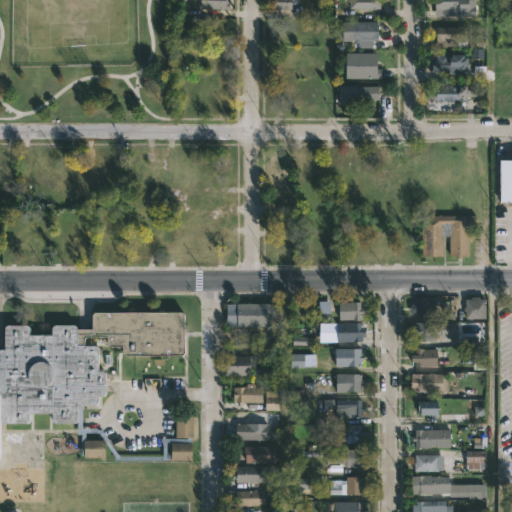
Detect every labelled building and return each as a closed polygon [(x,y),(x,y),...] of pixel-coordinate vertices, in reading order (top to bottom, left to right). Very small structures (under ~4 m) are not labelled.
[(230,0),(230,9),(202,8),(202,0),(230,0)] [(273,0),(274,8),(291,7),(290,0),(273,0)] [(348,0),(349,9),(380,8),(379,0),(348,0)] [(473,0),(473,4),(471,4),(471,8),(477,8),(477,16),(437,17),(437,0),(473,0)] [(374,41),(374,48),(359,48),(359,43),(354,43),(354,21),(380,21),(380,40),(374,41)] [(468,36),(468,37),(469,37),(469,40),(467,40),(467,46),(438,47),(438,26),(470,26),(470,36),(468,36)] [(379,62),(379,69),(383,69),(383,78),(348,78),(348,52),(379,52),(379,62)] [(468,54),(468,56),(472,56),(471,66),(469,66),(469,71),(461,71),(461,74),(438,73),(438,72),(434,72),(435,57),(453,57),(455,54),(468,54)] [(479,82),(478,96),(463,96),(463,101),(438,100),(438,87),(458,87),(458,84),(463,84),(463,86),(467,86),(467,84),(470,84),(470,81),(479,82)] [(379,85),(338,85),(338,102),(379,102),(379,85)] [(284,158),(269,158),(269,174),(284,173),(284,158)] [(511,159),(511,202),(495,202),(496,159),(511,159)] [(462,214),(478,215),(478,230),(470,230),(470,255),(465,255),(465,258),(457,258),(457,255),(451,255),(451,236),(444,236),(444,256),(422,256),(422,216),(462,214)] [(441,297),(441,305),(436,305),(437,305),(437,315),(416,315),(416,314),(412,314),(412,303),(416,303),(415,297),(441,297)] [(482,297),(482,299),(488,299),(489,319),(467,319),(467,311),(465,311),(465,305),(468,305),(467,299),(482,297)] [(319,313),(330,312),(329,301),(318,302),(319,313)] [(363,302),(362,307),(367,307),(367,314),(362,314),(362,321),(340,320),(340,301),(363,302)] [(269,303),(269,326),(239,326),(239,320),(226,320),(226,310),(236,310),(236,303),(269,303)] [(187,315),(187,353),(185,355),(128,356),(126,353),(126,346),(111,345),(110,336),(88,337),(87,345),(99,345),(101,347),(101,371),(106,372),(108,373),(109,394),(106,397),(101,396),(101,403),(99,404),(80,404),(78,422),(57,423),(55,420),(55,414),(33,413),(32,421),(30,423),(4,423),(5,456),(1,460),(0,459),(0,349),(7,350),(7,328),(9,325),(30,325),(32,327),(32,335),(55,335),(55,328),(57,325),(77,325),(79,326),(79,329),(95,329),(95,315),(98,312),(184,312),(187,315)] [(367,328),(367,336),(363,336),(363,342),(338,342),(338,330),(346,330),(346,322),(363,322),(363,327),(367,328)] [(465,322),(465,336),(437,336),(437,340),(415,340),(415,335),(412,335),(412,327),(416,327),(416,322),(465,322)] [(474,347),(473,368),(484,368),(485,347),(474,347)] [(363,348),(363,355),(366,355),(366,360),(363,360),(363,368),(336,368),(336,348),(363,348)] [(424,348),(439,349),(438,365),(414,365),(414,362),(413,362),(413,354),(416,354),(416,348),(424,348)] [(290,367),(314,367),(314,354),(290,354),(290,367)] [(253,376),(227,376),(227,355),(253,355),(253,376)] [(447,391),(412,391),(412,373),(448,374),(447,391)] [(363,374),(363,380),(367,380),(367,385),(363,385),(363,392),(337,392),(337,374),(363,374)] [(256,385),(256,386),(264,387),(264,403),(234,402),(234,387),(249,387),(249,385),(256,385)] [(279,410),(279,390),(265,390),(265,410),(279,410)] [(333,399),(323,399),(324,409),(334,409),(333,399)] [(363,399),(363,405),(367,405),(367,411),(363,411),(363,418),(358,417),(358,421),(337,420),(338,399),(363,399)] [(416,403),(441,404),(441,419),(416,419),(416,403)] [(268,412),(269,440),(237,439),(237,436),(234,436),(234,427),(238,427),(238,423),(255,423),(255,412),(268,412)] [(195,417),(194,438),(177,438),(178,417),(195,417)] [(363,425),(363,431),(366,431),(366,437),(363,437),(363,443),(347,443),(347,435),(342,435),(343,427),(347,427),(347,425),(363,425)] [(452,441),(452,448),(416,449),(416,442),(412,442),(412,433),(415,433),(415,430),(452,429),(452,441)] [(107,445),(106,458),(86,457),(86,440),(107,440),(107,445)] [(194,454),(194,461),(173,460),(173,443),(194,443),(194,454)] [(277,445),(281,446),(282,455),(277,455),(277,462),(247,463),(246,446),(277,445)] [(363,450),(363,456),(367,456),(367,461),(364,461),(363,463),(365,463),(365,468),(348,467),(346,467),(346,463),(328,463),(328,453),(348,453),(348,449),(363,449),(363,450)] [(481,462),(481,467),(484,467),(484,471),(467,470),(467,450),(485,450),(485,462),(481,462)] [(440,472),(415,471),(416,454),(441,455),(440,472)] [(270,466),(270,482),(237,483),(237,480),(234,480),(234,474),(238,474),(237,467),(270,466)] [(363,477),(363,483),(366,483),(366,488),(363,488),(363,495),(330,493),(331,479),(346,479),(346,476),(363,477)] [(432,476),(451,477),(451,485),(477,484),(477,480),(483,480),(483,499),(451,499),(451,493),(414,494),(413,476),(432,476)] [(291,488),(308,489),(309,479),(292,478),(291,488)] [(267,491),(267,506),(238,506),(238,504),(234,504),(234,495),(238,495),(238,491),(267,491)] [(364,501),(364,508),(366,508),(366,511),(338,511),(338,509),(347,509),(347,502),(364,501)] [(448,501),(448,508),(439,508),(439,511),(414,511),(414,508),(417,508),(417,501),(448,501)]
